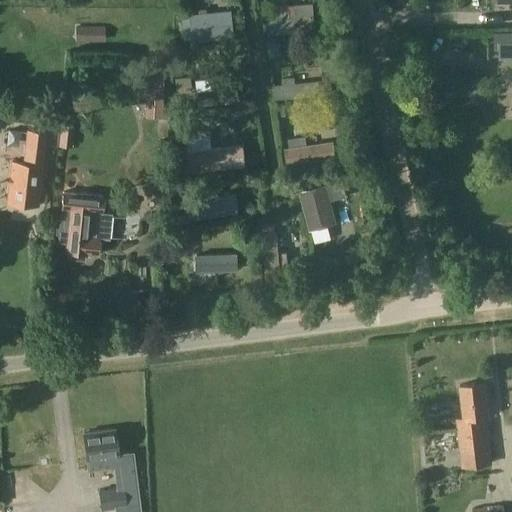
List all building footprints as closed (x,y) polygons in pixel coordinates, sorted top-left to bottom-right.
[(266,18),(268,34),(316,30),(315,16),(312,17),(311,4),(294,5),(295,16),(289,16),(288,10),(276,11),(276,17),(266,18)] [(188,18),(180,19),(182,40),(190,39),(190,40),(231,36),(229,13),(205,15),(198,16),(188,17),(188,18)] [(74,26),(74,41),(94,41),(94,26),(74,26)] [(511,32),(494,33),(494,49),(498,49),(498,59),(511,58),(511,32)] [(281,57),(280,43),(266,45),(268,58),(281,57)] [(274,84),(275,99),(331,94),(329,74),(321,74),(322,80),(296,82),(295,76),(282,77),(282,83),(274,84)] [(135,80),(135,93),(145,93),(145,114),(156,114),(156,80),(135,80)] [(468,98),(478,106),(489,92),(478,84),(468,98)] [(184,91),(185,106),(239,102),(238,87),(184,91)] [(60,125),(58,146),(70,147),(72,126),(60,125)] [(11,162),(6,202),(36,206),(44,133),(27,131),(23,164),(11,162)] [(333,140),(285,147),(287,162),(335,156),(333,140)] [(183,154),(185,173),(244,166),(241,147),(183,154)] [(336,224),(325,185),(300,191),(310,231),(336,224)] [(55,228),(54,234),(57,235),(57,243),(65,244),(64,252),(67,252),(66,258),(82,260),(83,254),(95,255),(97,238),(109,239),(111,214),(100,212),(102,196),(62,191),(60,208),(58,229),(55,228)] [(194,205),(185,206),(187,220),(236,213),(234,194),(193,199),(194,205)] [(160,244),(160,262),(171,262),(176,262),(176,244),(178,244),(178,224),(171,224),(166,224),(166,244),(160,244)] [(276,227),(261,227),(261,233),(265,281),(280,280),(296,279),(294,262),(286,263),(285,253),(278,253),(276,232),(276,227)] [(363,251),(345,256),(349,272),(367,267),(363,251)] [(79,260),(78,270),(100,272),(101,262),(79,260)] [(189,286),(190,298),(212,298),(212,285),(189,286)] [(157,288),(148,289),(151,305),(160,304),(157,288)] [(459,386),(463,418),(456,419),(462,467),(494,463),(485,383),(459,386)] [(113,429),(83,433),(87,470),(118,466),(121,488),(123,507),(138,505),(131,453),(116,455),(113,429)] [(115,489),(98,491),(101,509),(113,508),(119,507),(117,489),(115,489)]
